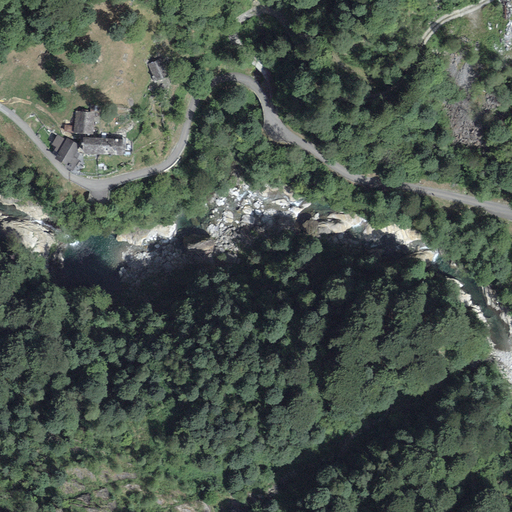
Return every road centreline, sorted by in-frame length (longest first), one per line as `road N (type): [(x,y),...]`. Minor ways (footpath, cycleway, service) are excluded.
road 1 (unclassified): [(511,212),(338,167),(278,128),(262,92),(244,79),(223,75),(206,84),(166,163),(89,185),(0,105)]
road 2 (track): [(262,92),(268,80),(232,16),(261,5),(284,20),(314,68),(351,99),(402,81),(437,26),(491,0)]
